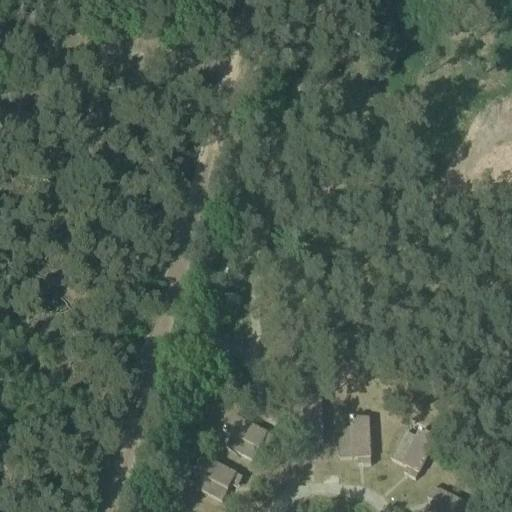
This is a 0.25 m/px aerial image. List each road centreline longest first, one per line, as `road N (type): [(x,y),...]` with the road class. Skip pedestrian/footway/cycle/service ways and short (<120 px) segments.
road 1 (track): [(97,511),(222,69)]
road 2 (track): [(222,69),(0,37)]
